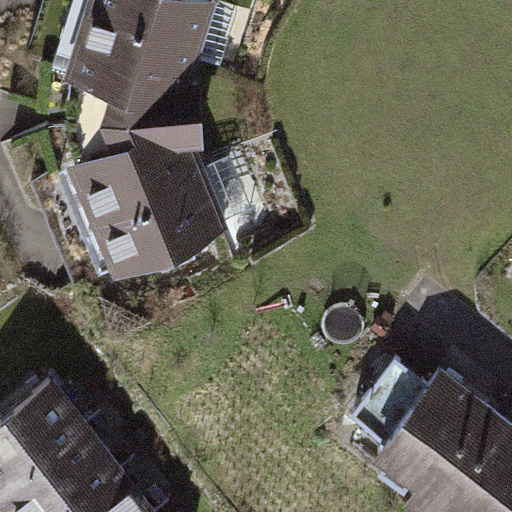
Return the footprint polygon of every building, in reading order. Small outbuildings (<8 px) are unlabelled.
[(82,0),(62,69),(62,108),(63,120),(65,155),(111,265),(154,249),(158,262),(195,249),(189,236),(201,232),(225,223),(188,134),(197,133),(196,80),(187,80),(212,0),(82,0)] [(494,511),(511,489),(511,418),(439,362),(428,376),(394,350),(351,405),(381,428),(370,442),(387,455),(381,462),(398,476),(404,468),(460,511),(494,511)] [(49,372),(0,407),(0,479),(84,418),(49,372)] [(84,418),(0,480),(0,501),(8,511),(53,511),(118,465),(84,418)] [(118,465),(54,511),(152,511),(153,511),(118,465)]
